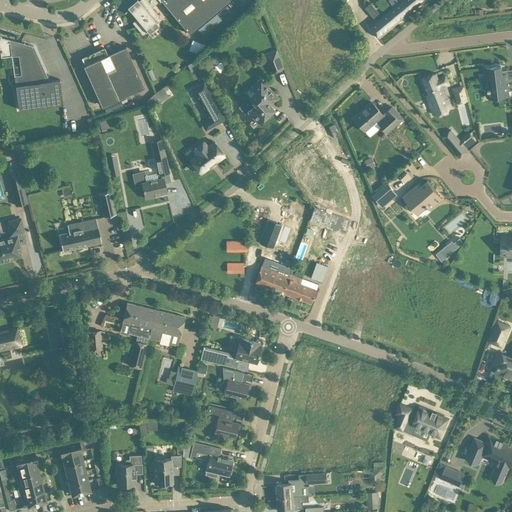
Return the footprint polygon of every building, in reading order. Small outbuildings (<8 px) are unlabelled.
[(157,2),(160,0),(139,0),(139,1),(138,1),(137,0),(136,0),(127,7),(137,18),(132,22),(143,35),(147,31),(149,33),(159,25),(157,23),(162,19),(152,7),(157,2)] [(161,0),(190,34),(230,0),(161,0)] [(424,1),(423,0),(397,0),(388,0),(388,1),(391,5),(368,24),(378,38),(424,1)] [(373,17),(381,10),(373,1),(365,8),(373,17)] [(0,52),(0,53),(1,57),(11,56),(12,56),(19,55),(21,75),(14,76),(19,109),(21,109),(24,135),(68,125),(65,103),(63,104),(60,79),(50,80),(34,45),(0,36),(0,52)] [(108,55),(126,95),(144,87),(130,55),(126,46),(108,55)] [(126,95),(108,55),(104,47),(82,57),(85,65),(83,65),(102,106),(103,106),(112,102),(126,95)] [(271,74),(284,69),(277,49),(263,54),(271,74)] [(216,55),(206,63),(214,75),(225,67),(216,55)] [(501,66),(485,68),(486,76),(484,76),(484,79),(481,79),(482,89),(485,89),(485,91),(498,90),(499,97),(509,96),(508,91),(511,90),(511,75),(507,77),(506,74),(502,74),(501,66)] [(446,99),(442,87),(443,86),(449,84),(446,75),(438,78),(436,73),(422,79),(428,95),(426,95),(434,114),(451,108),(448,98),(446,99)] [(279,97),(276,95),(261,78),(257,81),(259,84),(254,89),(257,91),(250,98),(249,96),(248,97),(255,105),(248,112),(259,124),(275,109),(271,106),(274,103),(275,102),(278,100),(279,98),(279,97)] [(202,91),(195,95),(208,118),(211,123),(214,121),(216,124),(224,120),(204,83),(199,85),(202,91)] [(166,85),(153,94),(160,103),(173,94),(166,85)] [(106,113),(122,106),(119,101),(104,107),(106,113)] [(353,118),(359,126),(364,132),(376,121),(386,134),(403,119),(398,114),(391,106),(385,112),(387,115),(385,117),(372,102),(353,118)] [(442,137),(459,158),(468,150),(467,148),(470,146),(463,138),(460,141),(451,130),(442,137)] [(145,171),(132,173),(135,187),(142,185),(145,198),(154,196),(154,195),(167,192),(164,181),(170,180),(171,182),(169,172),(165,157),(161,138),(161,140),(152,142),(156,159),(158,170),(159,174),(157,175),(158,178),(147,180),(146,175),(146,174),(145,171)] [(225,156),(214,141),(209,145),(206,140),(195,148),(199,153),(191,159),(190,159),(193,163),(192,164),(196,170),(197,169),(200,173),(225,156)] [(334,147),(326,154),(338,167),(346,159),(334,147)] [(316,149),(297,166),(302,172),(300,173),(312,187),(318,182),(314,174),(328,162),(316,149)] [(375,166),(371,157),(364,161),(368,169),(375,166)] [(117,161),(109,163),(111,175),(119,173),(117,161)] [(412,165),(409,168),(413,174),(417,170),(412,165)] [(21,175),(15,177),(14,173),(9,175),(10,178),(8,178),(15,206),(28,203),(27,198),(22,182),(21,175)] [(435,193),(437,191),(428,180),(419,187),(416,183),(402,195),(417,213),(426,206),(430,210),(441,201),(435,193)] [(373,194),(382,205),(396,194),(387,182),(373,194)] [(104,217),(116,214),(111,191),(99,193),(104,217)] [(314,207),(310,219),(345,231),(349,220),(314,207)] [(17,233),(24,231),(21,218),(8,221),(12,237),(0,239),(0,262),(11,260),(15,259),(15,257),(21,256),(20,252),(21,252),(17,233)] [(102,242),(96,218),(67,225),(69,232),(59,234),(63,250),(102,242)] [(280,227),(281,225),(268,220),(260,242),(273,247),(278,233),(281,234),(283,228),(280,227)] [(511,236),(503,237),(502,247),(508,247),(508,255),(509,255),(509,256),(511,256),(511,236)] [(454,243),(453,244),(457,249),(461,245),(463,242),(460,238),(454,243)] [(226,251),(248,251),(248,241),(226,241),(226,251)] [(227,264),(227,272),(244,272),(244,264),(227,264)] [(258,273),(255,282),(283,293),(311,303),(314,294),(316,290),(316,289),(300,283),(302,279),(290,274),(262,264),(258,273)] [(353,289),(345,311),(359,316),(364,301),(361,300),(364,293),(353,289)] [(364,301),(359,316),(371,321),(371,320),(375,321),(380,308),(376,307),(379,299),(364,293),(361,300),(364,301)] [(177,345),(182,326),(184,317),(170,313),(155,310),(141,306),(126,302),(124,312),(122,319),(122,321),(131,323),(128,333),(134,335),(137,335),(136,341),(134,341),(128,365),(142,368),(147,344),(148,338),(160,341),(159,343),(168,345),(168,343),(177,345)] [(380,308),(375,321),(379,323),(379,324),(391,328),(397,313),(399,314),(402,307),(387,302),(384,310),(380,308)] [(397,313),(391,328),(405,333),(413,311),(402,307),(399,314),(397,313)] [(490,341),(501,346),(510,327),(498,321),(490,341)] [(0,350),(21,346),(17,328),(0,331),(0,350)] [(100,348),(98,331),(87,332),(88,350),(100,348)] [(203,349),(200,359),(210,361),(214,362),(236,368),(239,358),(249,361),(250,361),(251,360),(254,361),(254,362),(257,362),(258,357),(260,358),(261,351),(259,350),(261,345),(259,345),(259,343),(242,338),(241,340),(239,340),(236,339),(233,353),(204,346),(203,349)] [(511,357),(499,352),(493,365),(498,367),(496,372),(505,376),(511,378),(511,357)] [(205,374),(207,365),(200,363),(198,371),(197,372),(205,374)] [(197,372),(198,371),(178,366),(177,371),(173,385),(172,391),(192,396),(197,372)] [(249,392),(251,384),(241,382),(243,372),(222,367),(224,385),(224,384),(226,385),(224,394),(245,399),(247,391),(248,392),(249,392)] [(231,421),(234,411),(208,405),(207,412),(219,415),(218,418),(217,418),(214,433),(235,438),(236,432),(239,432),(241,423),(241,424),(231,421)] [(401,414),(395,426),(411,433),(414,426),(440,437),(448,419),(420,407),(417,414),(412,412),(410,411),(408,417),(401,414)] [(149,421),(142,421),(142,433),(149,433),(149,430),(157,430),(157,421),(149,421)] [(497,463),(498,463),(495,472),(504,476),(508,466),(509,467),(511,459),(511,447),(507,446),(508,444),(489,437),(486,443),(475,438),(467,457),(479,463),(482,456),(492,460),(493,457),(499,459),(497,463)] [(63,455),(80,451),(81,451),(81,450),(86,449),(83,439),(59,445),(62,455),(63,455)] [(193,441),(189,458),(195,459),(195,457),(195,456),(196,452),(204,454),(203,458),(208,459),(205,474),(216,477),(217,473),(229,476),(229,473),(231,474),(232,468),(231,467),(232,460),(217,456),(218,454),(220,453),(221,448),(193,441)] [(13,467),(14,467),(36,462),(37,461),(34,451),(10,457),(13,467)] [(65,465),(82,461),(80,451),(63,455),(65,465)] [(135,473),(142,473),(141,455),(129,455),(129,459),(125,460),(125,464),(117,464),(117,467),(115,467),(116,475),(117,475),(118,484),(120,484),(120,486),(127,486),(127,484),(134,484),(134,476),(136,476),(135,473)] [(180,473),(181,455),(171,455),(171,458),(164,459),(164,460),(157,461),(157,459),(154,459),(154,461),(150,461),(150,469),(154,469),(155,483),(157,483),(157,485),(166,484),(166,482),(172,482),(172,473),(180,473)] [(65,465),(67,475),(85,471),(82,461),(65,465)] [(16,477),(21,475),(38,471),(36,462),(14,467),(16,477)] [(446,466),(441,478),(460,486),(462,480),(465,474),(446,466)] [(21,475),(23,485),(41,481),(38,471),(21,475)] [(70,485),(87,481),(85,471),(67,475),(70,485)] [(326,472),(307,473),(307,483),(327,482),(326,472)] [(195,487),(197,477),(187,474),(184,485),(195,487)] [(287,484),(277,484),(278,497),(293,496),(308,495),(308,494),(307,486),(304,486),(303,483),(304,483),(304,479),(290,480),(290,483),(287,484)] [(21,496),(26,495),(43,491),(41,481),(23,485),(18,487),(21,496)] [(89,491),(87,481),(70,485),(72,495),(89,491)] [(28,506),(45,501),(43,491),(26,495),(28,506)] [(368,508),(379,507),(379,491),(367,491),(368,508)] [(293,496),(278,497),(279,510),(289,509),(293,509),(293,496)] [(16,509),(14,498),(11,499),(7,500),(9,510),(16,509)]
